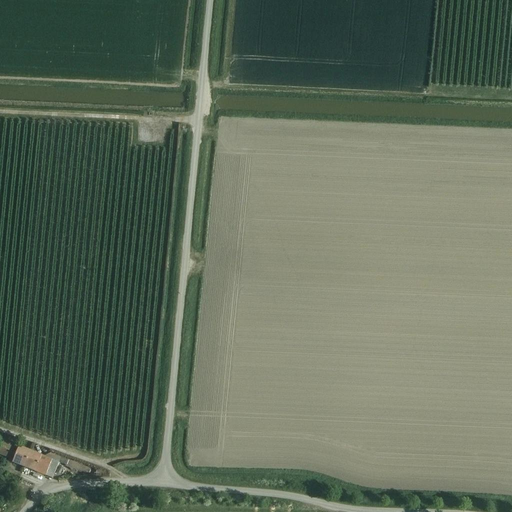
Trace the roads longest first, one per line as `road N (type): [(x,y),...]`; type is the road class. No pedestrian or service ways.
road 1 (unclassified): [(164,484),(208,0)]
road 2 (unclassified): [(400,511),(164,484)]
road 3 (unclassified): [(21,511),(41,491),(72,482),(164,484)]
